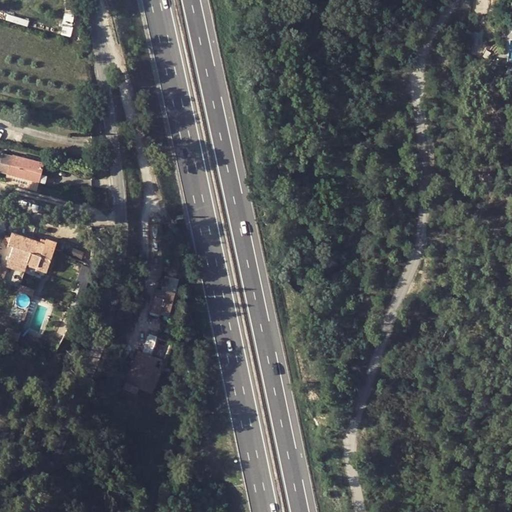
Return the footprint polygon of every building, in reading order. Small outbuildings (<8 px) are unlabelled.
[(72,34),(76,10),(68,8),(64,33),(72,34)] [(0,163),(0,170),(8,172),(13,154),(3,152),(0,163)] [(39,180),(40,175),(43,162),(13,154),(8,172),(33,179),(39,180)] [(33,179),(8,172),(6,182),(37,190),(39,180),(33,179)] [(37,264),(36,268),(47,271),(56,241),(46,238),(44,242),(11,231),(7,242),(13,245),(9,256),(26,261),(37,264)] [(155,288),(151,311),(159,312),(168,315),(173,292),(155,288)] [(150,354),(138,350),(123,388),(135,393),(137,386),(151,391),(171,341),(157,335),(150,354)]
